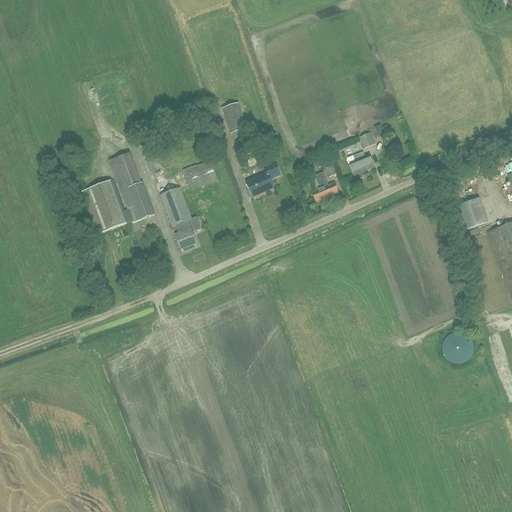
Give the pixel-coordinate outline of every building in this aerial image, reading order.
[(230,133),(246,128),(238,104),(222,109),(230,133)] [(364,149),(374,145),(370,134),(360,138),(364,149)] [(353,175),(373,167),(369,156),(364,158),(362,152),(353,156),(355,161),(349,164),(353,175)] [(189,190),(217,180),(210,162),(182,172),(189,190)] [(264,167),(266,173),(245,182),(251,197),(252,197),(251,195),(263,190),(264,191),(273,187),(269,179),(280,175),(274,163),(264,167)] [(329,177),(335,175),(331,165),(325,168),(329,177)] [(315,201),(337,192),(333,184),(327,186),(322,173),(314,176),(320,189),(312,192),(315,201)] [(110,181),(82,192),(98,235),(132,222),(133,223),(128,225),(131,233),(141,229),(138,221),(153,215),(140,182),(120,190),(127,210),(121,212),(110,181)] [(180,234),(175,236),(181,252),(183,251),(184,253),(191,251),(190,248),(197,246),(192,232),(200,229),(196,217),(191,219),(181,193),(180,188),(160,196),(166,211),(172,227),(177,225),(180,234)] [(462,232),(486,223),(478,199),(454,208),(462,232)] [(485,241),(489,239),(511,303),(511,224),(487,233),(487,234),(484,235),(485,241)] [(477,253),(474,254),(465,257),(470,270),(482,266),(477,253)] [(445,359),(446,360),(448,362),(452,364),(455,365),(458,365),(461,365),(463,364),(466,363),(468,361),(470,359),(472,356),(473,354),(473,351),(473,348),(473,347),(473,344),(472,342),(470,340),(469,338),(467,337),(463,334),(461,334),(459,333),(457,333),(454,334),(453,334),(449,336),(448,336),(446,338),(445,340),(444,341),(443,343),(442,345),(442,347),(442,349),(442,350),(442,353),(442,354),(444,357),(445,359)]
